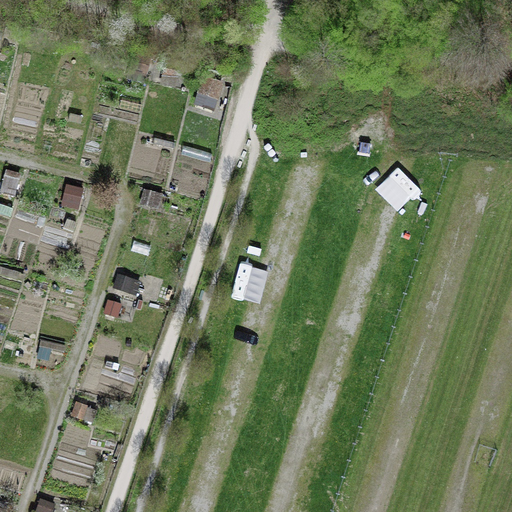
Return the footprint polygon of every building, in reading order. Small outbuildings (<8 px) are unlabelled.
[(126,77),(145,83),(150,64),(131,58),(126,77)] [(159,84),(175,87),(176,84),(188,86),(191,72),(159,65),(156,78),(160,79),(159,84)] [(193,104),(214,111),(224,82),(203,75),(193,104)] [(169,158),(171,152),(161,149),(160,155),(169,158)] [(0,184),(0,190),(15,195),(22,173),(5,168),(0,184)] [(60,204),(78,209),(84,188),(65,183),(60,204)] [(158,209),(163,193),(144,188),(140,203),(158,209)] [(0,214),(9,218),(13,207),(0,202),(0,214)] [(112,287),(137,296),(142,282),(117,273),(112,287)] [(117,318),(118,316),(130,320),(134,308),(107,299),(102,313),(117,318)] [(15,362),(32,366),(37,343),(20,340),(15,362)] [(39,346),(64,353),(66,346),(41,340),(39,346)] [(88,406),(88,405),(76,401),(71,416),(82,419),(82,421),(93,425),(98,409),(88,406)] [(35,511),(60,511),(62,508),(54,506),(55,503),(40,498),(35,511)] [(11,511),(14,503),(0,499),(0,511),(11,511)]
